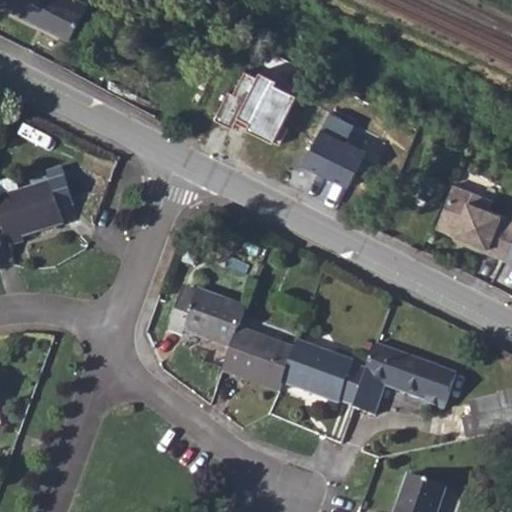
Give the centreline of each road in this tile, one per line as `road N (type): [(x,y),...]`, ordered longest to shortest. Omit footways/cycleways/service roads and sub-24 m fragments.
road 1 (residential): [(181,162),(511,326)]
road 2 (residential): [(105,361),(270,486),(275,511)]
road 3 (residential): [(0,71),(181,162)]
road 4 (residential): [(181,162),(115,322)]
road 5 (residential): [(105,361),(54,511)]
